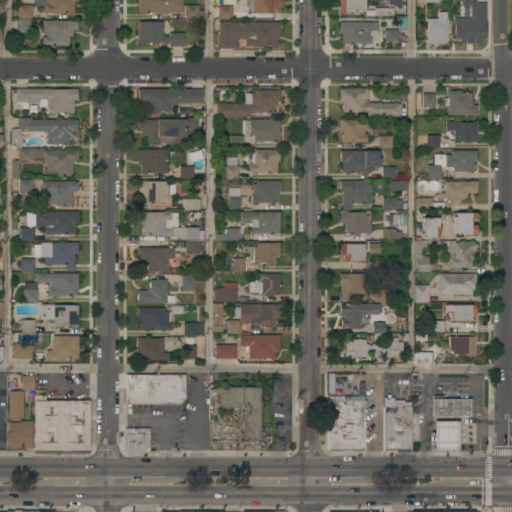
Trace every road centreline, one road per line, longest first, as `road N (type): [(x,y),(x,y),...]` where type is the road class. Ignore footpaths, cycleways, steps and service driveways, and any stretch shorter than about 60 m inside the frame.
road 1 (residential): [(308,511),(313,0)]
road 2 (residential): [(511,70),(0,70)]
road 3 (residential): [(108,492),(109,0)]
road 4 (primary): [(511,470),(362,469)]
road 5 (primary): [(108,492),(254,491)]
road 6 (primary): [(308,469),(166,469)]
road 7 (primary): [(308,492),(449,492)]
road 8 (residential): [(511,397),(511,270)]
